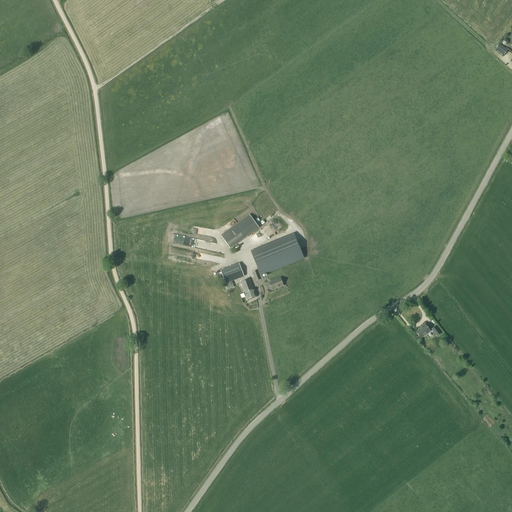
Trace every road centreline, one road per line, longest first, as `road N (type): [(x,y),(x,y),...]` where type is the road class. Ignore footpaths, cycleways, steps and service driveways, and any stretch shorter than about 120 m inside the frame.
road 1 (track): [(139,511),(133,327),(111,263),(94,90),(54,0)]
road 2 (unclassified): [(186,511),(238,437),(427,277),(511,129)]
road 3 (track): [(222,0),(94,90)]
